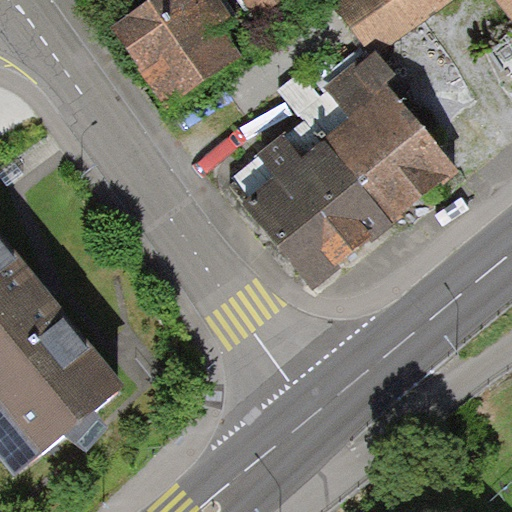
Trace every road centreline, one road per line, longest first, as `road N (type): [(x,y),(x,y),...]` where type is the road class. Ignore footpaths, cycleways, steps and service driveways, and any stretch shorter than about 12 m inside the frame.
road 1 (residential): [(15,0),(316,412)]
road 2 (primary): [(511,259),(379,364)]
road 3 (residential): [(379,364),(405,396),(511,345)]
road 4 (primary): [(316,412),(205,511)]
